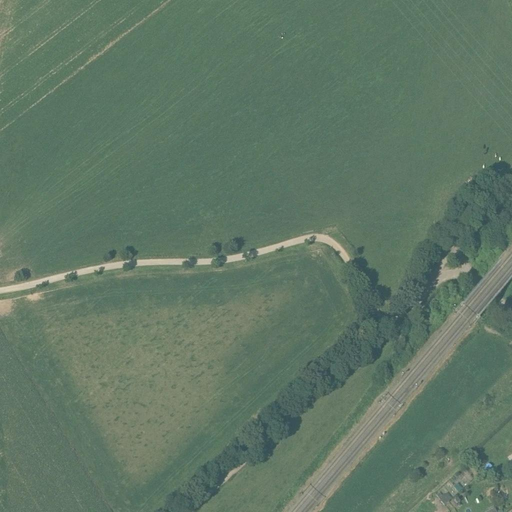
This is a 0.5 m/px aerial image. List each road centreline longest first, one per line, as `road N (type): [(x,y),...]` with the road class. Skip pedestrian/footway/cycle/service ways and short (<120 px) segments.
road 1 (track): [(0,289),(109,266),(233,257),(313,235),(341,253),(384,327)]
road 2 (unclassified): [(187,511),(430,283)]
